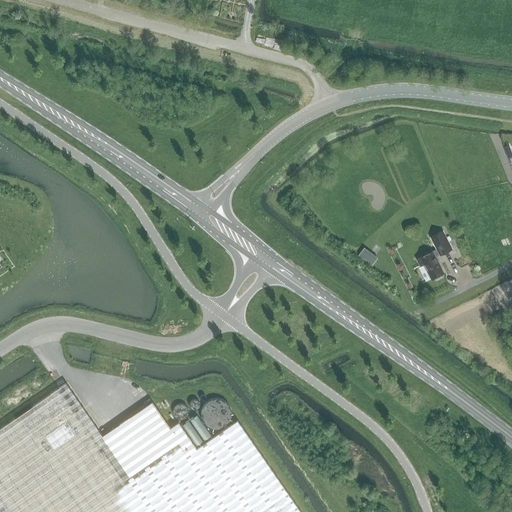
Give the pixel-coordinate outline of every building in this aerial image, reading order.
[(503,147),(508,158),(511,156),(511,153),(509,145),(503,147)] [(417,259),(420,266),(424,264),(432,279),(433,278),(434,280),(439,277),(438,275),(443,273),(435,258),(439,256),(453,249),(443,230),(429,237),(435,249),(417,259)] [(364,248),(358,255),(372,265),(377,258),(369,251),(364,248)] [(135,415),(103,437),(66,383),(49,396),(0,429),(0,511),(300,511),(237,422),(198,449),(180,423),(170,429),(152,403),(135,415)] [(201,409),(200,414),(201,419),(204,424),(208,427),(213,429),(218,429),(223,427),(227,424),(230,420),(231,415),(231,410),(229,405),(226,401),(221,399),(216,398),(211,398),(206,401),(203,404),(201,409)] [(190,402),(189,405),(190,408),(193,409),(195,410),(198,409),(200,406),(200,404),(199,401),(197,399),(194,399),(191,400),(190,402)] [(173,410),(173,413),(174,416),(177,419),(181,419),(184,418),(187,416),(188,413),(188,409),(187,406),(184,404),(180,403),(177,404),(174,407),(173,410)]
